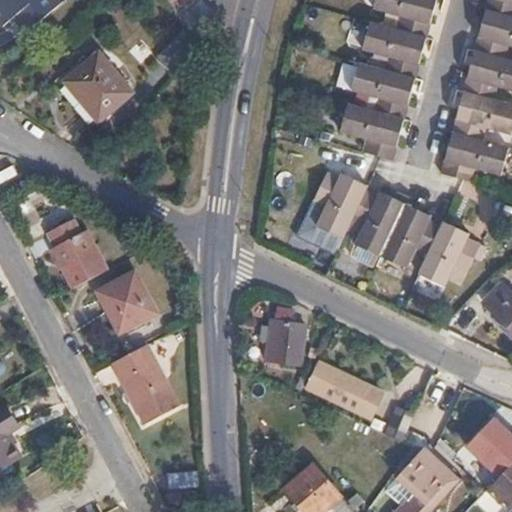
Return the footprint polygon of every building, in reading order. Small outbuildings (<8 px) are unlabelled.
[(35,0),(0,0),(0,22),(3,26),(35,0)] [(195,0),(164,0),(177,15),(195,0)] [(422,37),(427,38),(431,25),(426,23),(431,0),(376,0),(374,10),(401,16),(396,30),(422,37)] [(492,12),(511,17),(511,0),(489,0),(487,10),(492,12)] [(480,53),(505,59),(509,46),(511,46),(511,17),(492,12),(484,39),(479,38),(476,51),(480,53)] [(410,77),(416,79),(420,66),(414,64),(422,37),(396,30),(371,23),(364,50),(389,57),(385,70),(410,77)] [(174,75),(200,47),(186,30),(157,60),(174,75)] [(133,92),(101,53),(67,82),(100,121),(133,92)] [(468,93),(494,100),(498,87),(511,91),(511,61),(505,59),(480,53),(472,80),(468,79),(464,92),(468,93)] [(405,120),(409,107),(403,105),(410,77),(385,70),(360,64),(352,92),(378,99),(374,112),(399,118),(405,120)] [(511,135),(511,132),(511,105),(494,100),(468,93),(461,121),(457,120),(453,133),(457,134),(482,141),(486,129),(511,135)] [(367,139),(364,153),(382,158),(394,161),(397,147),(392,146),(399,118),(374,112),(349,105),(341,132),(367,139)] [(442,174),(471,182),(475,169),(500,176),(508,148),(482,141),(457,134),(450,162),(446,161),(442,174)] [(316,228),(343,241),(353,219),(366,191),(368,187),(341,174),(339,178),(326,173),(313,201),(325,207),(316,228)] [(379,197),(366,191),(353,219),(365,225),(356,245),(381,257),(406,205),(381,193),(379,197)] [(406,205),(381,257),(406,269),(416,249),(429,254),(442,227),(430,221),(432,216),(406,205)] [(85,216),(47,232),(73,290),(111,274),(85,216)] [(442,227),(429,254),(420,274),(444,286),(454,267),(468,273),(481,245),(467,238),(470,234),(444,222),(442,227)] [(159,312),(136,271),(98,291),(121,332),(159,312)] [(511,290),(501,280),(481,301),(511,329),(511,290)] [(291,310),(276,307),(276,320),(270,319),(265,358),(300,364),(304,326),(290,323),(291,310)] [(181,406),(149,344),(114,363),(147,424),(181,406)] [(381,394),(320,363),(309,389),(369,419),(381,394)] [(453,383),(434,374),(422,400),(440,409),(453,383)] [(405,442),(417,413),(398,405),(387,434),(405,442)] [(0,470),(20,458),(6,436),(19,428),(6,406),(0,409),(0,470)] [(383,434),(330,408),(323,425),(371,449),(374,442),(379,444),(383,434)] [(397,481),(414,496),(424,484),(436,495),(450,480),(422,453),(397,481)] [(511,463),(497,480),(511,494),(511,463)] [(354,511),(310,469),(287,492),(303,511),(354,511)] [(399,511),(420,511),(436,495),(424,484),(414,496),(399,511)]
